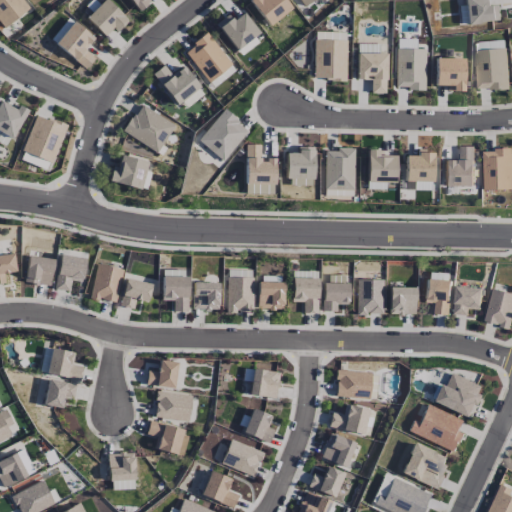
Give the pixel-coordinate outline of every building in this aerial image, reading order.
[(29,7),(22,0),(0,0),(0,22),(4,27),(29,7)] [(112,27),(115,30),(126,20),(106,0),(102,0),(85,17),(102,35),(112,27)] [(129,0),(138,10),(146,4),(142,0),(129,0)] [(290,7),(284,0),(247,0),(268,25),(290,7)] [(227,14),(216,23),(240,55),(261,39),(241,13),(232,20),(227,14)] [(92,37),(67,17),(49,40),(84,68),(93,57),(83,49),(92,37)] [(345,79),(346,31),(313,31),(312,79),(345,79)] [(230,64),(207,32),(183,50),(207,82),(230,64)] [(504,41),(473,42),(473,49),(504,48),(504,41)] [(384,93),(385,48),(357,47),(356,51),(355,79),(370,79),(369,92),(384,93)] [(424,88),(424,48),(395,48),(394,88),(424,88)] [(507,89),(506,49),(474,50),(475,90),(507,89)] [(463,57),(434,57),(433,85),(446,85),(446,90),(462,90),(463,57)] [(213,87),(235,70),(231,64),(209,82),(213,87)] [(152,73),(174,105),(190,94),(194,99),(201,94),(196,87),(198,86),(183,65),(170,74),(163,65),(152,73)] [(0,142),(6,146),(25,112),(1,98),(0,98),(0,142)] [(174,124),(139,103),(122,131),(157,152),(174,124)] [(247,130),(223,109),(196,139),(221,160),(247,130)] [(65,125),(35,113),(21,150),(51,162),(65,125)] [(259,144),(245,143),(244,193),(272,193),(273,158),(259,157),(259,144)] [(284,183),(311,183),(312,146),(297,146),(296,152),(284,152),(284,183)] [(473,147),(456,146),(456,159),(443,159),(443,186),(472,186),(473,147)] [(353,149),(323,148),(322,188),(352,189),(353,149)] [(366,188),(383,188),(384,182),(394,182),(394,154),(376,154),(376,149),(366,149),(366,188)] [(481,150),(482,190),(511,190),(511,149),(481,150)] [(147,160),(119,154),(117,166),(111,165),(107,181),(140,188),(141,186),(146,187),(149,175),(143,174),(147,160)] [(0,282),(4,283),(3,272),(14,271),(12,253),(0,254),(0,282)] [(82,281),(84,257),(57,254),(54,289),(68,290),(69,280),(82,281)] [(50,285),(52,258),(26,255),(24,282),(50,285)] [(121,268),(94,263),(89,297),(115,302),(121,268)] [(322,282),(321,311),(335,311),(336,304),(346,304),(347,275),(327,274),(327,282),(322,282)] [(186,311),(187,275),(161,275),(161,299),(172,299),(171,311),(186,311)] [(252,276),(226,276),(225,311),(252,311),(252,276)] [(317,312),(317,277),(291,277),(291,301),(301,301),(301,312),(317,312)] [(146,301),(150,283),(124,278),(119,305),(133,308),(134,299),(146,301)] [(382,313),(382,279),(356,278),(355,313),(382,313)] [(423,302),(433,303),(432,314),(448,315),(450,280),(424,279),(423,302)] [(217,309),(218,281),(192,281),(191,309),(217,309)] [(256,309),(282,309),(283,281),(257,281),(256,309)] [(414,287),(388,286),(388,313),(414,313),(414,287)] [(452,314),(466,316),(467,309),(479,310),(481,289),(455,286),(452,314)] [(484,323),(510,328),(511,313),(511,292),(490,289),(484,323)] [(73,352),(43,346),(37,371),(79,380),(82,366),(70,363),(73,352)] [(156,371),(146,370),(145,385),(173,387),(176,361),(157,360),(156,371)] [(249,395),(276,396),(277,370),(250,369),(249,395)] [(335,370),(334,395),(375,398),(377,373),(335,370)] [(470,417),(482,386),(451,374),(447,386),(443,384),(435,404),(470,417)] [(60,408),(63,396),(72,398),(75,384),(48,378),(42,404),(60,408)] [(191,395),(157,390),(153,416),(187,421),(191,395)] [(368,435),(373,411),(368,410),(369,409),(344,404),(342,415),(330,412),(327,427),(368,435)] [(463,420),(426,404),(417,422),(412,420),(407,431),(454,452),(462,433),(458,431),(463,420)] [(269,415),(251,407),(247,417),(242,415),(236,428),(268,441),(273,429),(265,426),(269,415)] [(6,426),(11,424),(6,410),(0,412),(0,440),(10,437),(6,426)] [(182,455),(188,431),(149,420),(145,433),(155,436),(152,447),(182,455)] [(346,465),(353,440),(327,433),(320,458),(346,465)] [(262,451),(229,438),(219,464),(252,476),(262,451)] [(446,457),(412,442),(399,472),(438,489),(444,475),(439,473),(446,457)] [(0,484),(1,487),(33,472),(22,448),(0,458),(0,484)] [(132,452),(106,453),(108,480),(133,479),(132,452)] [(342,472),(325,466),(321,476),(312,473),(306,487),(333,497),(342,472)] [(230,478),(208,470),(199,495),(232,507),(237,494),(226,490),(230,478)] [(428,493),(391,477),(383,496),(377,494),(372,505),(389,511),(422,511),(420,511),(428,493)] [(53,503),(41,479),(10,494),(18,511),(37,511),(37,510),(53,503)] [(511,511),(511,496),(509,495),(511,489),(499,484),(487,511),(511,511)] [(296,511),(321,511),(327,499),(305,490),(296,511)] [(83,511),(79,502),(57,511),(83,511)]
